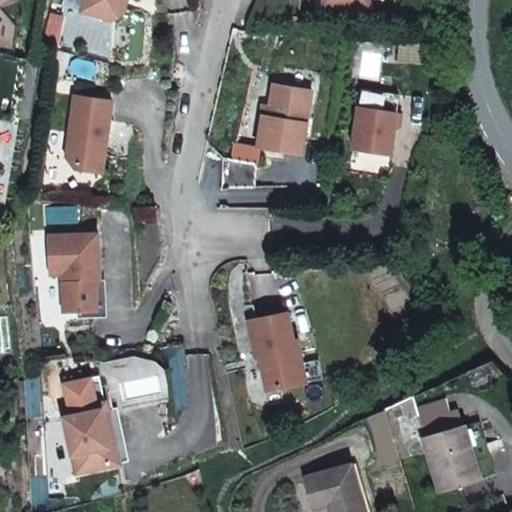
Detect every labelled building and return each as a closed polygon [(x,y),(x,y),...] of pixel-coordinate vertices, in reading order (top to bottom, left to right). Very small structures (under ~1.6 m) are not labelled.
[(127,0),(85,0),(83,11),(113,19),(124,14),(127,0)] [(258,147),(303,154),(313,91),(274,85),(269,117),(263,116),(258,147)] [(397,113),(400,95),(361,89),(353,148),(391,154),(395,126),(397,113)] [(113,101),(75,95),(68,158),(76,169),(104,173),(113,101)] [(99,233),(48,236),(50,274),(65,274),(66,282),(63,282),(64,312),(98,311),(96,284),(101,279),(99,233)] [(268,391),(307,383),(298,340),(294,341),(288,313),(250,321),(257,357),(260,356),(268,391)] [(79,472),(113,465),(108,442),(125,438),(119,407),(107,409),(100,375),(66,383),(74,416),(66,418),(79,472)] [(417,410),(426,438),(463,427),(458,409),(450,410),(447,401),(417,410)] [(440,491),(480,480),(464,426),(463,427),(426,438),(424,439),(440,491)] [(130,461),(125,438),(108,442),(113,465),(130,461)] [(315,510),(329,505),(332,504),(334,511),(365,511),(352,465),(306,478),(315,510)]
